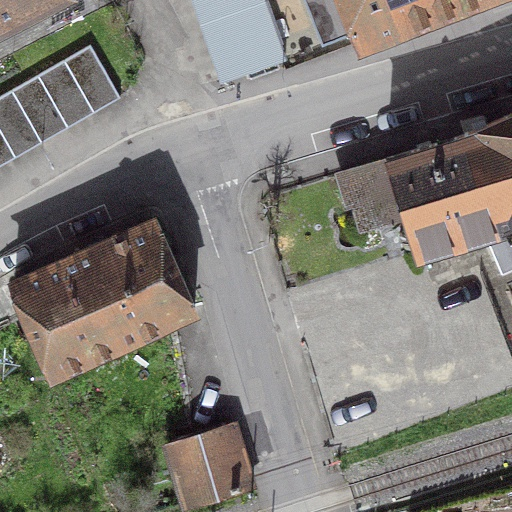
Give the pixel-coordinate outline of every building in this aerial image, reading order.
[(0,0),(0,14),(26,0),(0,0)] [(200,0),(227,75),(284,56),(264,0),(200,0)] [(362,39),(463,0),(307,0),(321,35),(355,22),(362,39)] [(0,163),(119,96),(89,44),(0,95),(0,163)] [(511,111),(463,132),(464,134),(504,223),(483,230),(500,272),(511,267),(511,111)] [(483,230),(504,223),(464,134),(386,157),(403,214),(406,224),(414,251),(483,230)] [(386,157),(355,167),(345,174),(341,186),(363,235),(406,224),(403,214),(386,157)] [(194,306),(155,217),(13,280),(53,369),(194,306)] [(441,324),(428,293),(304,341),(313,373),(441,324)] [(185,471),(196,503),(251,486),(233,425),(171,439),(181,473),(185,471)]
